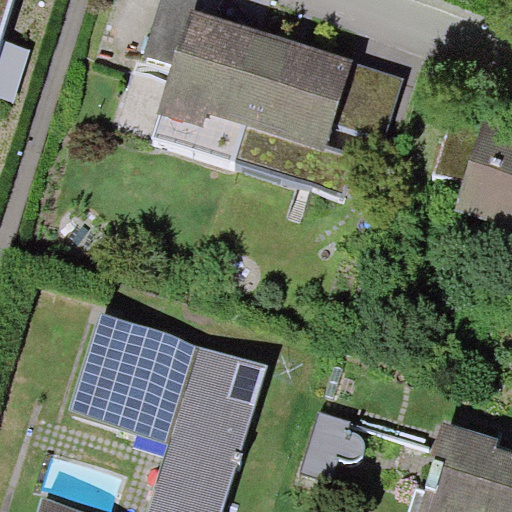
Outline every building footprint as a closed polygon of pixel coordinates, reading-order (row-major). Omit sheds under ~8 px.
[(0,0),(0,54),(17,0),(0,0)] [(166,119),(246,143),(272,55),(197,33),(203,12),(161,0),(141,68),(178,79),(166,119)] [(272,55),(246,143),(328,167),(354,80),(272,55)] [(458,227),(511,244),(511,150),(451,131),(433,187),(468,198),(458,227)] [(230,511),(271,385),(106,333),(77,423),(172,453),(153,511),(230,511)] [(322,424),(313,481),(341,485),(349,428),(322,424)] [(511,511),(511,467),(446,447),(424,511),(511,511)]
